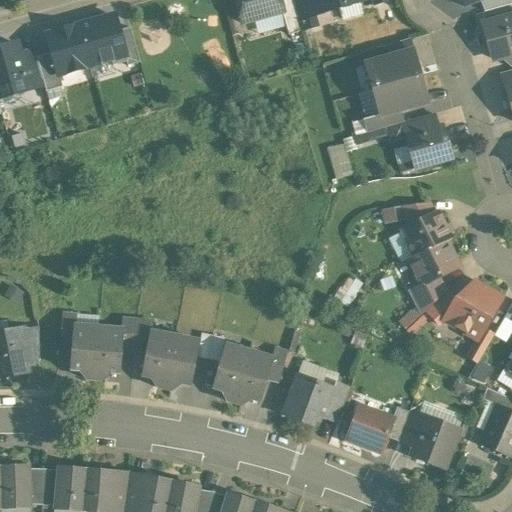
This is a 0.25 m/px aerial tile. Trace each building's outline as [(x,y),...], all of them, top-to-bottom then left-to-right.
[(279,0),(233,0),(240,24),(281,13),(283,12),(280,1),(279,0)] [(291,0),(282,0),(280,1),(283,12),(281,13),(287,36),(301,32),(291,0)] [(306,0),(291,0),(301,32),(316,28),(313,16),(311,16),(306,0)] [(335,0),(306,0),(311,16),(313,16),(338,9),(335,0)] [(335,0),(338,9),(368,0),(335,0)] [(511,0),(477,0),(483,13),(511,5),(511,0)] [(511,17),(482,26),(492,61),(509,56),(511,55),(511,17)] [(114,18),(78,27),(89,68),(111,62),(112,66),(126,63),(118,33),(114,18)] [(58,76),(89,68),(78,27),(47,36),(52,54),(58,76)] [(130,30),(118,33),(126,63),(128,67),(139,64),(130,30)] [(407,41),(385,47),(389,58),(411,52),(407,41)] [(16,45),(0,49),(0,99),(29,92),(19,55),(16,45)] [(19,55),(29,92),(44,88),(36,59),(34,51),(19,55)] [(389,58),(365,65),(372,92),(418,78),(411,52),(389,58)] [(52,54),(36,59),(44,88),(45,93),(61,89),(58,76),(52,54)] [(418,78),(372,92),(379,116),(379,118),(398,112),(426,104),(418,78)] [(379,116),(362,121),(366,134),(387,128),(401,124),(398,112),(379,118),(379,116)] [(401,124),(387,128),(389,134),(392,144),(405,140),(405,139),(437,130),(433,115),(401,124)] [(387,128),(366,134),(368,140),(389,134),(387,128)] [(437,130),(405,139),(405,140),(414,170),(450,160),(441,129),(437,130)] [(414,170),(405,140),(392,144),(401,174),(414,170)] [(427,205),(400,209),(410,228),(433,216),(427,205)] [(410,228),(401,232),(414,257),(408,260),(408,261),(450,240),(437,214),(433,216),(410,228)] [(450,240),(408,261),(421,286),(421,287),(437,279),(448,273),(446,270),(457,265),(446,243),(450,241),(450,240)] [(337,300),(349,308),(363,285),(350,277),(337,300)] [(437,279),(421,287),(421,286),(410,292),(421,315),(425,312),(445,293),(437,279)] [(501,300),(474,284),(461,307),(454,303),(443,322),(444,322),(476,341),(477,341),(483,331),(501,300)] [(445,293),(425,312),(439,327),(444,322),(443,322),(454,303),(445,293)] [(75,317),(61,316),(59,346),(71,347),(72,327),(74,327),(75,317)] [(136,322),(121,321),(120,331),(122,331),(121,351),(132,352),(136,322)] [(152,323),(136,322),(132,352),(145,353),(149,333),(150,333),(152,323)] [(74,327),(72,327),(71,347),(69,372),(79,373),(86,381),(93,382),(97,329),(74,327)] [(21,332),(19,332),(25,367),(38,364),(38,329),(21,332)] [(120,331),(97,329),(93,382),(100,383),(108,375),(119,376),(121,351),(122,331),(120,331)] [(21,330),(8,333),(5,337),(0,337),(0,379),(8,378),(11,374),(26,371),(25,367),(19,332),(21,332),(21,330)] [(483,331),(477,341),(476,341),(466,357),(477,364),(493,337),(483,331)] [(150,333),(149,333),(145,353),(140,378),(151,380),(157,389),(163,390),(174,338),(150,333)] [(223,340),(200,335),(198,343),(196,358),(219,363),(223,340)] [(198,343),(174,338),(163,390),(170,392),(179,385),(190,388),(196,358),(198,343)] [(248,353),(224,346),(219,363),(211,390),(221,393),(227,403),(233,405),(248,353)] [(273,350),(270,360),(272,360),(266,380),(277,384),(286,354),(273,350)] [(270,360),(248,353),(233,405),(239,407),(249,401),(259,404),(266,380),(272,360),(270,360)] [(332,391),(296,377),(282,416),(307,426),(309,422),(319,417),(323,419),(323,417),(336,385),(334,385),(332,391)] [(336,385),(323,417),(336,422),(349,390),(336,385)] [(511,408),(511,401),(486,390),(481,401),(496,407),(510,413),(511,408)] [(496,407),(479,445),(510,459),(511,454),(511,414),(510,413),(496,407)] [(391,421),(357,408),(345,440),(380,453),(385,438),(392,421),(391,421)] [(408,413),(396,408),(391,421),(392,421),(385,438),(397,443),(408,413)] [(408,413),(397,443),(414,449),(425,419),(408,413)] [(414,449),(411,457),(443,469),(457,431),(425,419),(414,449)] [(28,469),(0,469),(0,478),(1,510),(30,509),(30,507),(28,471),(28,469)] [(43,470),(28,471),(30,507),(42,507),(43,470)] [(57,472),(43,470),(42,507),(54,508),(57,472)] [(82,511),(86,472),(57,470),(57,472),(54,508),(54,510),(79,511),(82,511)] [(115,475),(86,472),(82,511),(111,511),(114,477),(115,475)] [(124,511),(129,478),(114,477),(111,511),(124,511)] [(136,511),(142,481),(129,478),(124,511),(136,511)] [(165,511),(171,484),(143,479),(142,481),(136,511),(165,511)] [(198,489),(171,484),(165,511),(193,511),(198,491),(198,489)] [(207,511),(212,494),(198,491),(193,511),(207,511)] [(221,511),(225,498),(212,494),(207,511),(221,511)] [(251,511),(253,504),(226,496),(225,498),(221,511),(251,511)]
